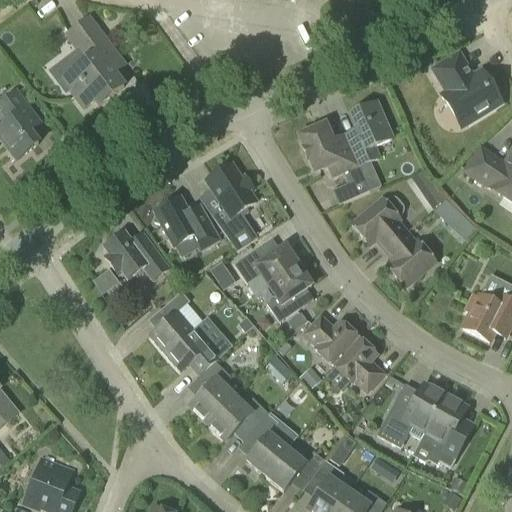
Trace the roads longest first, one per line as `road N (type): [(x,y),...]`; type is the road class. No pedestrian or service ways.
road 1 (residential): [(511,389),(382,317),(330,260),(241,113)]
road 2 (residential): [(24,244),(182,138),(241,113)]
road 3 (residential): [(241,113),(471,6)]
road 4 (residential): [(154,440),(24,244)]
